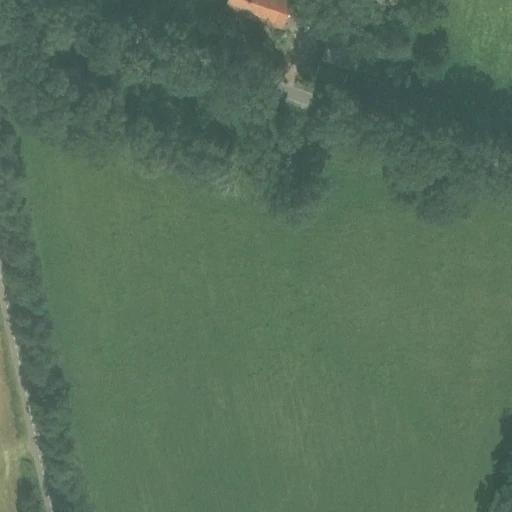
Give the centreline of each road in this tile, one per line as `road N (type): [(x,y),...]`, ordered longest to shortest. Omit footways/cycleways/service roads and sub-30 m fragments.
road 1 (unclassified): [(511,164),(5,0)]
road 2 (tertiary): [(57,511),(0,255)]
